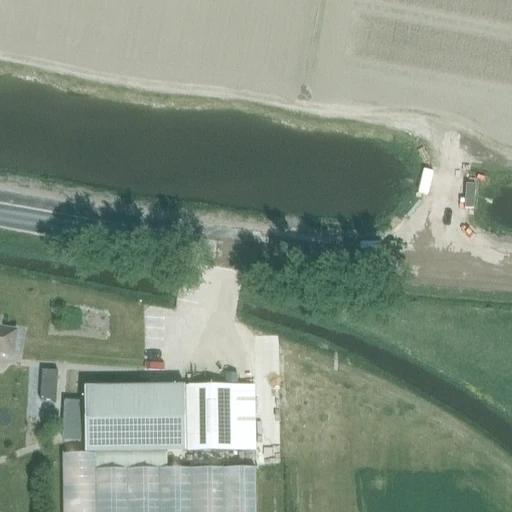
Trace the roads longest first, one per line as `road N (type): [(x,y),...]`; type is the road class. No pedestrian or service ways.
road 1 (tertiary): [(511,283),(341,269),(0,217)]
road 2 (unknown): [(215,250),(188,338),(177,348),(152,340)]
